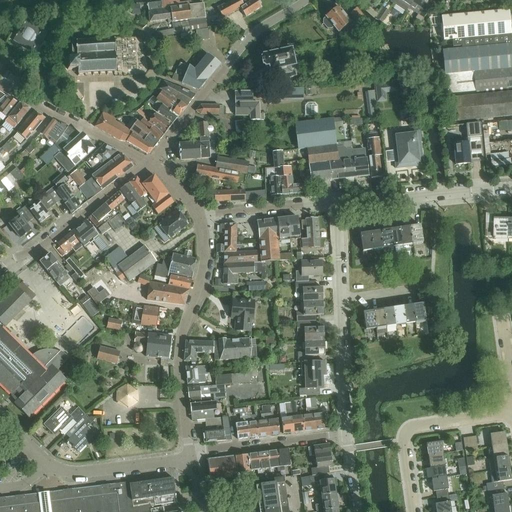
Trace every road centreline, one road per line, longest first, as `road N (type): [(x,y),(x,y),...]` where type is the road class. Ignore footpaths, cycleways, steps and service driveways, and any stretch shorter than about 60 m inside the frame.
road 1 (residential): [(358,511),(346,433),(338,204)]
road 2 (residential): [(188,458),(179,351),(199,280),(198,218)]
road 3 (residential): [(144,164),(253,34),(307,0)]
road 4 (residential): [(188,458),(73,473),(50,466),(0,418)]
road 5 (residential): [(414,511),(404,442),(410,427),(511,413)]
road 6 (residential): [(144,164),(0,270)]
road 7 (residential): [(338,204),(511,188)]
road 8 (residential): [(144,164),(0,83)]
road 9 (residential): [(188,458),(206,449),(326,436)]
road 10 (residential): [(338,204),(198,218)]
